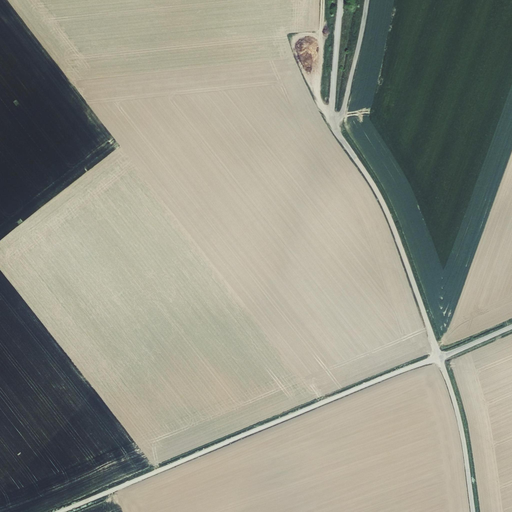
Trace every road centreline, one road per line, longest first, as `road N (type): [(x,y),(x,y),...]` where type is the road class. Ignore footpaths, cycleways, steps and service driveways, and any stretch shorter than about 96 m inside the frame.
road 1 (unclassified): [(59,511),(439,357)]
road 2 (unclassified): [(439,357),(382,202),(330,112),(340,0)]
road 3 (unclassified): [(472,511),(458,416),(439,357)]
road 4 (track): [(332,119),(342,111),(367,0)]
